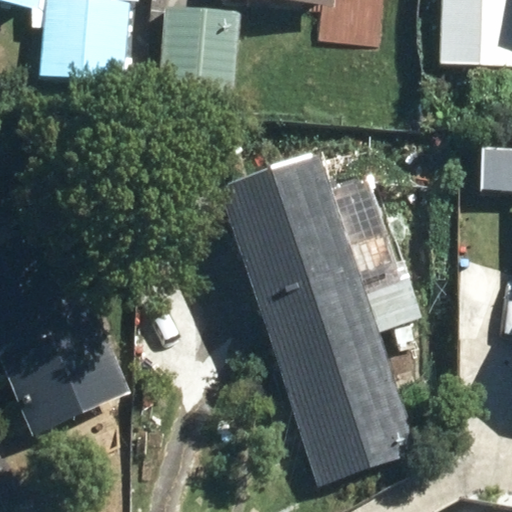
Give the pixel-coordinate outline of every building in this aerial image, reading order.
[(0,0),(0,3),(39,12),(41,0),(0,0)] [(133,2),(89,0),(52,0),(48,78),(129,82),(133,2)] [(511,0),(443,0),(441,67),(511,69),(511,0)] [(221,47),(223,12),(167,10),(163,88),(238,91),(239,48),(221,47)] [(425,442),(329,152),(220,188),(316,478),(425,442)] [(64,218),(0,245),(0,371),(10,367),(41,439),(141,396),(64,218)]
